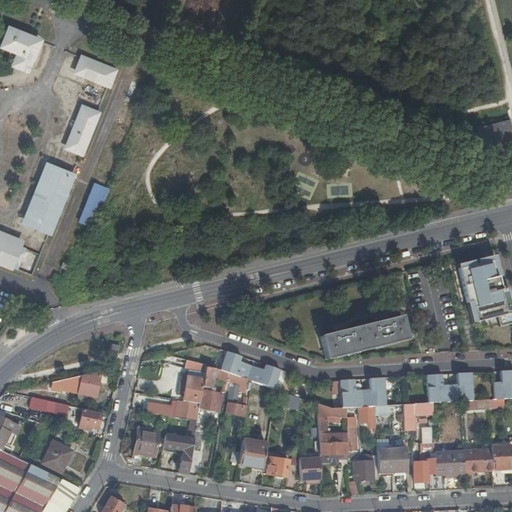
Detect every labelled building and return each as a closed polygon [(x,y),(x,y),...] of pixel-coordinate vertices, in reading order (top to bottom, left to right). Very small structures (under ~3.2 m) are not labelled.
[(40,39),(9,26),(2,44),(19,51),(14,64),(28,69),(40,39)] [(116,68),(82,55),(76,70),(110,83),(116,68)] [(99,111),(84,105),(68,145),(83,151),(99,111)] [(499,138),(511,134),(511,133),(509,120),(481,126),(483,141),(499,138)] [(74,173),(52,164),(29,222),(51,230),(74,173)] [(108,187),(96,182),(86,206),(99,211),(108,187)] [(0,235),(0,260),(12,265),(13,261),(19,263),(24,250),(18,248),(20,243),(0,235)] [(492,260),(495,271),(498,270),(495,255),(476,260),(477,263),(492,260)] [(94,261),(85,258),(74,286),(83,290),(94,261)] [(471,302),(475,322),(497,317),(499,326),(511,321),(511,304),(508,286),(499,288),(495,271),(492,260),(477,263),(466,266),(465,266),(467,273),(459,275),(466,303),(471,302)] [(457,264),(459,275),(467,273),(465,266),(466,266),(465,262),(457,264)] [(325,360),(406,340),(401,318),(320,338),(325,360)] [(228,373),(247,380),(252,366),(239,362),(241,357),(226,352),(220,371),(228,373)] [(206,365),(187,359),(186,365),(205,372),(205,367),(206,365)] [(252,366),(247,380),(254,382),(273,389),(280,370),(265,365),(263,370),(252,366)] [(205,367),(205,372),(203,380),(202,387),(211,388),(214,374),(216,375),(215,378),(224,381),(222,393),(224,393),(226,385),(228,373),(220,371),(214,368),(205,367)] [(104,383),(107,369),(91,373),(90,376),(86,374),(82,375),(78,393),(95,397),(98,382),(104,383)] [(494,400),(511,399),(511,370),(500,372),(501,383),(493,384),(494,400)] [(247,380),(228,373),(226,385),(230,385),(237,387),(246,388),(250,390),(251,390),(254,382),(247,380)] [(450,385),(450,403),(461,402),(472,402),(471,374),(456,374),(457,385),(450,385)] [(432,404),(450,403),(450,385),(442,386),(441,375),(427,376),(428,404),(432,404)] [(72,391),(75,377),(61,380),(58,388),(72,391)] [(202,387),(203,380),(187,377),(183,401),(199,404),(201,391),(202,387)] [(362,390),(363,408),(375,407),(377,407),(384,406),(385,406),(384,378),(369,379),(370,390),(362,390)] [(363,408),(362,390),(355,391),(354,380),(339,381),(341,409),(346,409),(358,408),(363,408)] [(237,387),(230,385),(227,402),(234,404),(237,387)] [(201,391),(199,404),(198,408),(217,413),(222,395),(213,393),(201,391)] [(281,405),(296,410),(300,399),(285,394),(281,405)] [(36,399),(34,406),(44,409),(46,401),(36,399)] [(183,401),(178,400),(175,418),(192,420),(196,421),(198,408),(199,404),(183,401)] [(65,411),(83,415),(84,409),(49,401),(47,409),(64,413),(65,411)] [(461,402),(461,409),(480,408),(479,401),(472,402),(461,402)] [(241,406),(238,406),(227,404),(225,414),(243,417),(245,407),(241,406)] [(403,409),(405,431),(411,431),(412,437),(415,437),(414,416),(419,415),(419,423),(425,423),(425,415),(432,415),(432,404),(428,404),(404,405),(403,409)] [(331,410),(317,405),(319,437),(320,455),(348,455),(347,435),(327,435),(326,417),(346,418),(346,410),(346,409),(341,409),(331,410)] [(149,407),(148,413),(161,415),(162,409),(149,407)] [(363,408),(358,408),(359,417),(363,417),(363,411),(367,411),(367,423),(370,423),(370,429),(376,429),(375,407),(363,408)] [(98,429),(102,414),(84,409),(83,415),(80,428),(92,430),(92,428),(98,429)] [(356,410),(347,410),(348,420),(357,420),(356,410)] [(399,414),(390,414),(389,430),(398,431),(399,414)] [(0,450),(1,451),(5,444),(9,434),(15,436),(20,427),(0,417),(0,450)] [(348,455),(348,458),(354,458),(354,452),(356,452),(355,427),(347,428),(347,429),(347,433),(347,435),(348,455)] [(420,427),(420,443),(431,443),(431,427),(420,427)] [(145,458),(154,459),(159,433),(137,429),(133,457),(145,459),(145,458)] [(194,432),(194,435),(193,440),(192,449),(199,451),(202,433),(200,433),(194,432)] [(9,434),(5,444),(10,447),(15,436),(9,434)] [(182,453),(178,473),(187,474),(188,472),(192,449),(193,440),(164,435),(162,450),(177,452),(177,449),(182,450),(182,453)] [(238,464),(262,469),(266,444),(252,442),(241,440),(240,450),(238,464)] [(42,464),(61,473),(72,451),(53,442),(42,464)] [(492,451),(492,471),(511,470),(511,447),(511,446),(491,447),(492,451)] [(231,464),(237,465),(238,464),(240,450),(234,449),(231,464)] [(377,450),(378,474),(407,473),(405,449),(377,450)] [(0,511),(66,511),(80,489),(1,451),(0,450),(0,511)] [(435,451),(435,461),(436,473),(444,472),(464,471),(463,452),(463,450),(444,451),(435,451)] [(473,472),(492,471),(492,451),(487,452),(463,452),(464,471),(464,472),(473,472)] [(267,474),(285,477),(288,461),(269,458),(267,474)] [(312,484),(321,483),(320,458),(299,459),(300,481),(307,481),(312,480),(312,484)] [(354,481),(373,480),(372,462),(366,462),(366,458),(361,458),(361,462),(353,463),(354,481)] [(429,482),(430,491),(436,491),(436,473),(435,461),(427,461),(426,462),(414,462),(415,483),(429,482)] [(464,477),(465,486),(474,486),(473,472),(464,472),(464,477)] [(101,511),(120,511),(125,505),(112,496),(101,511)]
